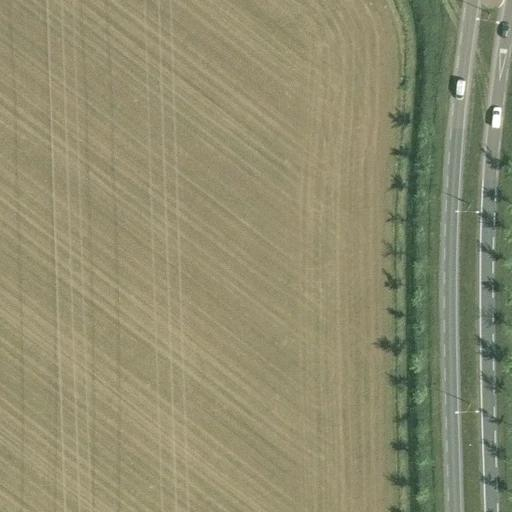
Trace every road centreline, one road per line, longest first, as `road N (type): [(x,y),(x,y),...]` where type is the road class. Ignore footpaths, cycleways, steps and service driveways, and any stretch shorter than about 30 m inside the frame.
road 1 (primary): [(472,0),(455,141),(449,308),(455,511)]
road 2 (primary): [(492,511),(488,194),(511,2)]
